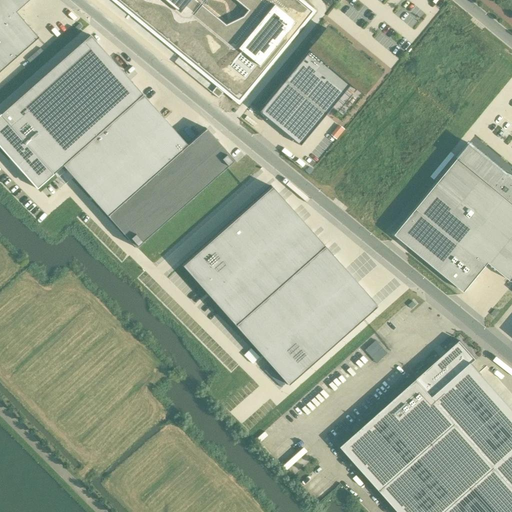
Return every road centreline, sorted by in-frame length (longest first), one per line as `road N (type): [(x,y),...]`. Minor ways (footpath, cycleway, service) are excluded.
road 1 (unclassified): [(77,0),(511,356)]
road 2 (unknown): [(370,240),(211,385)]
road 3 (unknown): [(467,320),(296,431)]
road 4 (unclassified): [(101,511),(0,409)]
